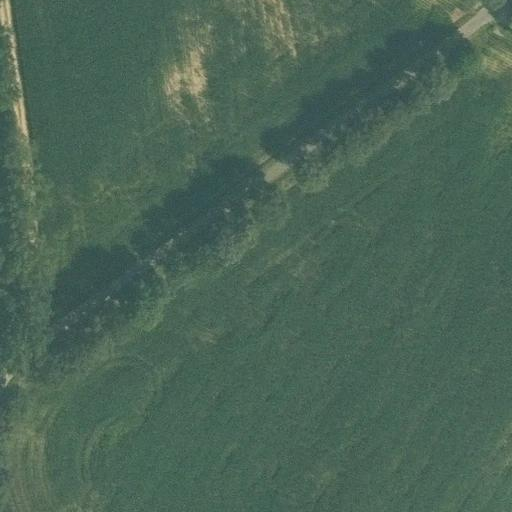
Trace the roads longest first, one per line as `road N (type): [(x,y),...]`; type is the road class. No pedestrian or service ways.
road 1 (unclassified): [(16,342),(56,302),(480,0)]
road 2 (unclassified): [(7,0),(37,233),(16,342)]
